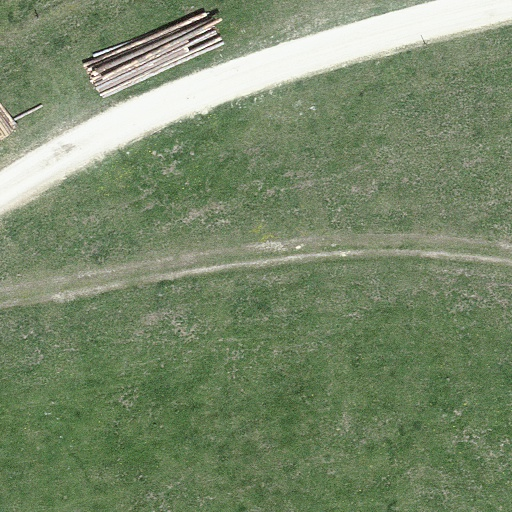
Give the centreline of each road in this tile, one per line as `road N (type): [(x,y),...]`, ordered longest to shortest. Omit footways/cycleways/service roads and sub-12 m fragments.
road 1 (track): [(511,1),(180,96),(0,191)]
road 2 (track): [(0,289),(214,257),(511,257)]
